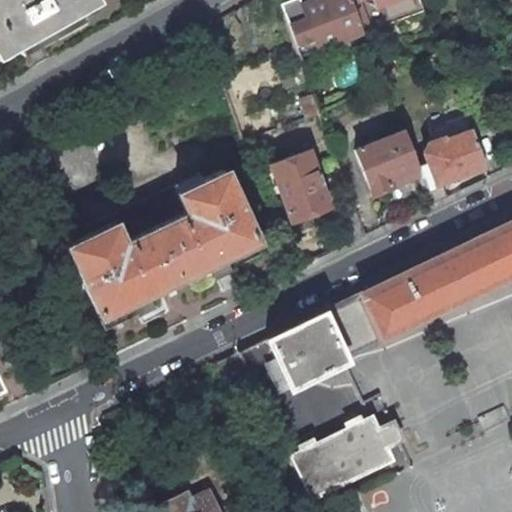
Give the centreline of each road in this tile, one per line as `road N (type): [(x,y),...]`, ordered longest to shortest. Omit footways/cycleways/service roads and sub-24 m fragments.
road 1 (residential): [(62,411),(511,194)]
road 2 (residential): [(0,114),(201,0)]
